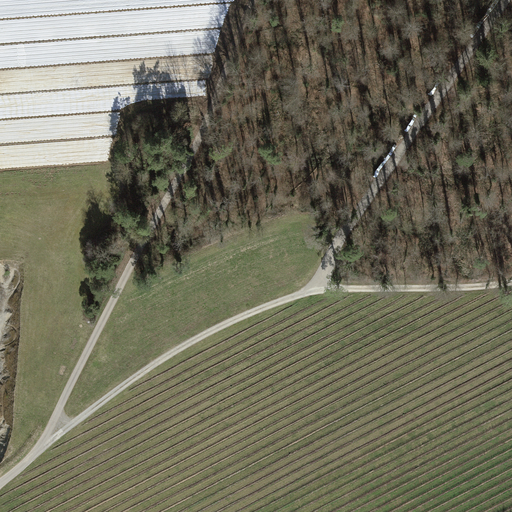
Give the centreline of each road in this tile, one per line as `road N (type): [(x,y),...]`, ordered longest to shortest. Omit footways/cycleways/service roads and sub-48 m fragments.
road 1 (track): [(38,450),(193,150),(253,0)]
road 2 (track): [(315,290),(349,227),(506,0)]
road 3 (track): [(38,450),(186,344),(315,290)]
road 4 (track): [(315,290),(511,282)]
